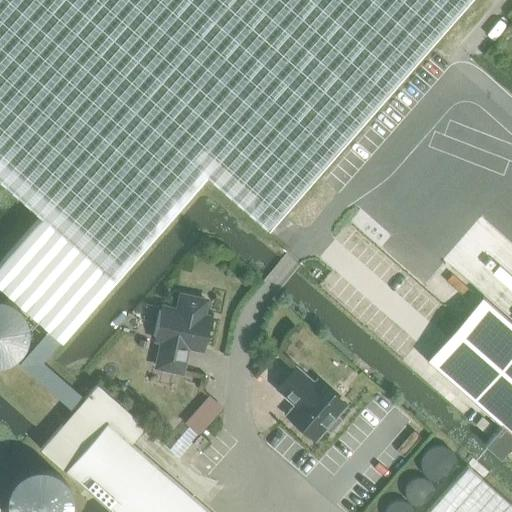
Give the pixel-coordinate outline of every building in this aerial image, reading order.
[(0,0),(0,180),(4,184),(40,215),(0,260),(0,287),(47,329),(17,363),(59,400),(72,411),(84,398),(71,386),(42,361),(197,183),(205,174),(217,184),(267,228),(380,99),(466,0),(0,0)] [(181,371),(185,353),(181,353),(183,345),(201,349),(208,317),(202,315),(205,300),(180,294),(177,310),(162,307),(155,339),(161,340),(156,366),(181,371)] [(511,322),(481,295),(425,359),(500,425),(491,436),(489,439),(466,464),(481,478),(482,478),(511,444),(511,322)] [(291,399),(292,398),(298,403),(288,415),(313,437),(323,425),(329,430),(339,419),(333,414),(343,403),(317,381),(314,385),(294,368),(277,387),(291,399)] [(211,511),(130,441),(144,425),(96,383),(84,398),(72,411),(39,448),(109,509),(106,511),(211,511)] [(205,424),(193,413),(185,422),(197,433),(205,424)] [(511,511),(511,504),(466,464),(424,511),(511,511)]
